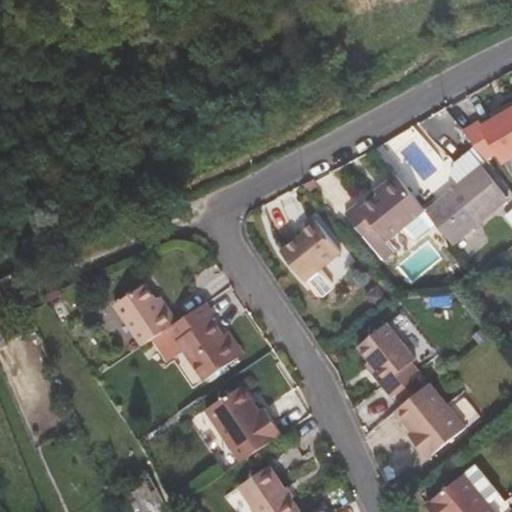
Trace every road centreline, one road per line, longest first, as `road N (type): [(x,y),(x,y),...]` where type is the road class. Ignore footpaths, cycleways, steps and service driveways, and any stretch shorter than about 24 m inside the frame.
road 1 (residential): [(210,215),(511,53)]
road 2 (residential): [(377,511),(326,403),(210,215)]
road 3 (residential): [(48,267),(210,215)]
